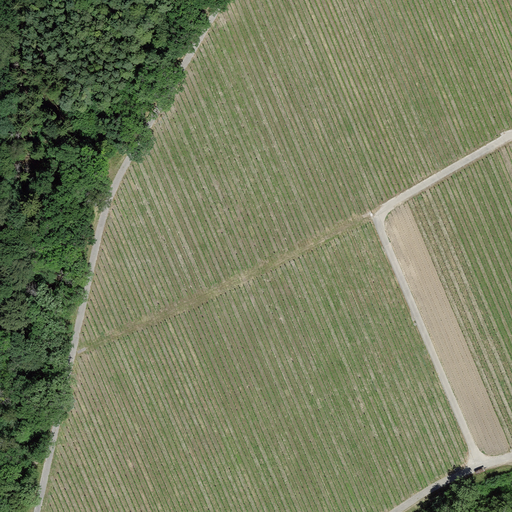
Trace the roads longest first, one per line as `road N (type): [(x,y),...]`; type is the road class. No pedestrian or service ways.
road 1 (track): [(37,511),(113,188),(225,0)]
road 2 (track): [(511,135),(378,215),(480,467),(511,456)]
